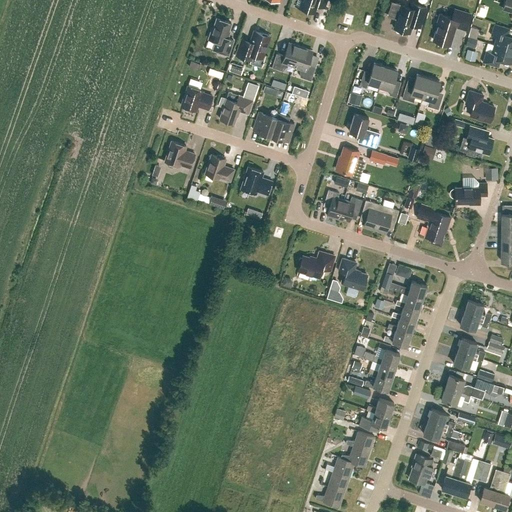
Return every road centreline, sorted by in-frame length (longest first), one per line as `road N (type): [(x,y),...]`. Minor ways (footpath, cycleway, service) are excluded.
road 1 (residential): [(380,489),(455,269)]
road 2 (residential): [(455,269),(299,219),(306,165)]
road 3 (residential): [(511,84),(365,38),(345,41)]
road 4 (residential): [(306,165),(162,118)]
road 5 (residential): [(345,41),(221,0)]
road 6 (residential): [(306,165),(345,41)]
